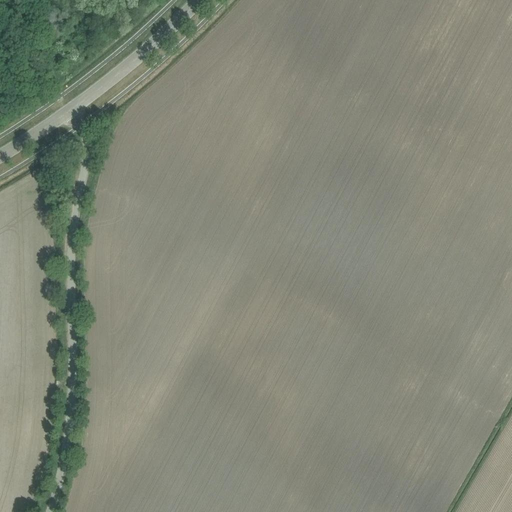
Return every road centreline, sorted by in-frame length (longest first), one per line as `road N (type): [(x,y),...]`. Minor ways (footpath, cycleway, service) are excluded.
road 1 (unclassified): [(49,511),(66,447),(70,238),(87,149),(70,110)]
road 2 (tertiary): [(70,110),(199,0)]
